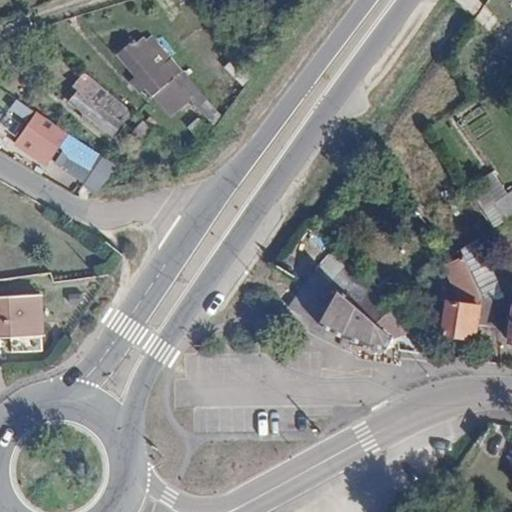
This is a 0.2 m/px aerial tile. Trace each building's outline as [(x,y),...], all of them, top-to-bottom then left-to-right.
[(117,56),(152,97),(174,77),(163,64),(169,59),(149,37),(144,42),(141,39),(136,45),(132,42),(117,56)] [(235,57),(225,66),(242,85),(253,75),(235,57)] [(77,92),(68,104),(111,138),(122,123),(121,122),(128,112),(83,76),(73,88),(77,92)] [(475,99),(451,116),(454,121),(458,119),(469,134),(489,121),(475,99)] [(35,112),(15,144),(46,164),(58,145),(69,152),(77,139),(35,112)] [(428,130),(436,142),(437,141),(455,129),(446,117),(428,130)] [(455,129),(437,141),(444,151),(462,139),(455,129)] [(107,159),(84,184),(96,192),(118,166),(107,159)] [(511,203),(494,176),(467,194),(490,229),(511,213),(511,203)] [(462,253),(481,306),(490,303),(495,301),(473,240),(460,249),(462,253)] [(442,266),(458,303),(445,301),(441,334),(465,337),(465,332),(473,333),(474,324),(476,308),(481,306),(462,253),(442,266)] [(328,284),(356,306),(371,290),(348,263),(328,284)] [(311,270),(290,310),(343,338),(369,347),(387,350),(389,337),(407,333),(395,319),(382,303),(371,290),(356,306),(328,284),(311,270)] [(384,301),(382,303),(395,319),(415,302),(403,288),(384,301)] [(42,295),(0,296),(0,336),(44,335),(42,295)] [(476,308),(474,324),(493,326),(490,303),(481,306),(476,308)] [(511,306),(506,306),(503,333),(509,335),(508,343),(511,343),(511,306)]
